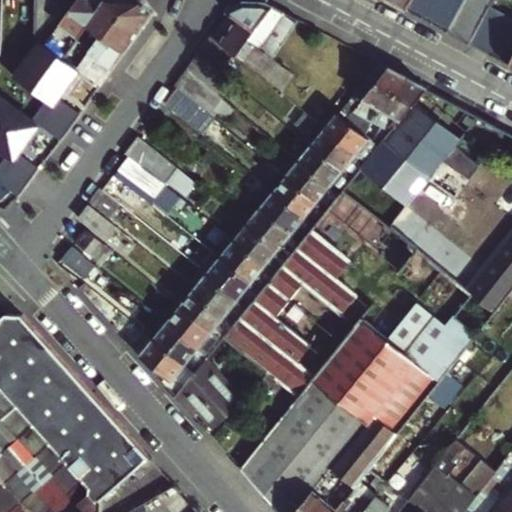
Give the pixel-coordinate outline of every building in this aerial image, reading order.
[(79,0),(36,0),(34,37),(39,41),(48,47),(63,25),(79,0)] [(106,0),(79,0),(63,25),(68,28),(53,50),(65,59),(106,0)] [(130,0),(106,0),(65,59),(80,69),(130,0)] [(130,0),(80,69),(102,84),(155,12),(145,0),(130,0)] [(389,0),(407,9),(412,0),(389,0)] [(412,0),(407,9),(449,32),(462,9),(466,0),(412,0)] [(211,36),(233,54),(288,98),(300,80),(279,63),(300,20),(267,2),(245,1),(232,7),(232,8),(240,14),(227,33),(218,26),(211,36)] [(232,8),(218,26),(227,33),(240,14),(232,8)] [(470,43),(484,21),(462,9),(449,32),(470,43)] [(511,23),(505,34),(484,21),(470,43),(511,65),(511,23)] [(233,54),(211,36),(199,52),(220,69),(233,54)] [(15,76),(49,100),(53,94),(59,99),(80,69),(65,59),(53,50),(48,47),(39,41),(15,76)] [(230,77),(220,69),(199,52),(187,68),(217,93),(230,77)] [(362,135),(409,78),(389,67),(354,111),(362,118),(354,127),(362,135)] [(187,68),(176,84),(178,86),(204,107),(209,112),(221,96),(217,93),(187,68)] [(428,88),(409,78),(362,135),(378,150),(428,88)] [(178,86),(166,103),(191,124),(204,107),(178,86)] [(452,165),(470,179),(493,149),(511,158),(511,132),(428,88),(378,150),(368,162),(355,178),(343,193),(389,229),(432,173),(440,180),(452,165)] [(53,94),(49,100),(56,104),(59,99),(53,94)] [(0,100),(0,148),(12,157),(15,152),(22,157),(43,125),(35,119),(1,98),(0,100)] [(49,100),(35,119),(43,125),(62,139),(80,114),(59,99),(56,104),(49,100)] [(362,135),(354,127),(340,113),(327,129),(368,162),(378,150),(362,135)] [(368,162),(327,129),(313,145),(355,178),(368,162)] [(197,183),(139,137),(126,154),(185,200),(197,183)] [(343,193),(355,178),(313,145),(300,161),(342,194),(343,193)] [(15,152),(12,157),(19,161),(22,157),(15,152)] [(12,157),(0,169),(0,179),(19,198),(40,169),(22,157),(19,161),(12,157)] [(342,194),(300,161),(288,176),(329,209),(342,194)] [(129,162),(117,177),(139,194),(150,178),(129,162)] [(435,222),(470,179),(452,165),(440,180),(432,173),(389,229),(417,252),(449,277),(470,249),(435,222)] [(117,177),(114,174),(104,187),(138,215),(149,201),(139,194),(117,177)] [(288,176),(275,191),(307,217),(312,221),(317,225),(329,209),(288,176)] [(114,220),(125,207),(100,188),(91,201),(114,220)] [(307,217),(275,191),(262,207),(304,241),(310,233),(300,225),(307,217)] [(118,228),(89,204),(79,217),(108,241),(118,228)] [(304,241),(262,207),(248,224),(290,258),(297,249),(304,241)] [(313,229),(317,225),(312,221),(308,226),(313,229)] [(290,258),(248,224),(235,240),(276,274),(290,258)] [(86,229),(77,241),(96,257),(106,245),(86,229)] [(511,230),(487,263),(466,290),(494,313),(506,298),(511,290),(511,230)] [(235,240),(220,258),(262,291),(276,274),(235,240)] [(74,246),(63,259),(84,276),(95,263),(74,246)] [(466,290),(487,263),(470,249),(449,277),(466,290)] [(220,258),(208,273),(249,308),(262,291),(220,258)] [(249,308),(208,273),(194,290),(236,323),(241,317),(249,308)] [(181,306),(223,339),(225,337),(236,323),(194,290),(181,306)] [(223,339),(181,306),(168,322),(209,356),(223,339)] [(417,306),(388,343),(438,383),(448,371),(467,347),(476,336),(454,318),(446,328),(417,306)] [(9,313),(0,320),(0,382),(104,499),(152,456),(25,314),(9,313)] [(236,323),(225,337),(300,399),(300,398),(317,377),(241,317),(236,323)] [(209,356),(168,322),(153,339),(195,373),(206,360),(209,356)] [(300,399),(281,422),(243,470),(280,511),(295,511),(332,467),(345,477),(356,486),(370,469),(390,444),(409,420),(428,396),(438,383),(388,343),(362,322),(317,377),(300,398),(300,399)] [(195,373),(153,339),(140,355),(181,390),(195,373)] [(206,360),(195,373),(181,390),(176,396),(193,414),(198,409),(214,427),(242,403),(206,360)] [(103,511),(104,499),(0,382),(0,511),(103,511)] [(450,474),(468,450),(457,441),(448,451),(438,464),(450,474)] [(450,474),(459,482),(477,496),(480,492),(493,476),(495,473),(468,450),(450,474)] [(511,485),(511,465),(505,460),(495,473),(493,476),(509,489),(511,485)] [(429,475),(410,499),(426,511),(427,511),(438,499),(442,502),(450,493),(459,482),(450,474),(438,464),(429,475)] [(331,496),(345,477),(332,467),(295,511),(335,511),(337,510),(323,497),(331,496)] [(509,489),(493,476),(480,492),(496,505),(509,489)] [(459,482),(450,493),(468,507),(477,496),(459,482)] [(511,511),(511,491),(509,489),(496,505),(505,511),(511,511)] [(480,492),(477,496),(468,507),(473,511),(490,511),(496,505),(480,492)] [(463,511),(468,507),(450,493),(442,502),(453,511),(463,511)] [(387,511),(392,506),(378,495),(364,511),(387,511)] [(453,511),(442,502),(438,499),(427,511),(453,511)] [(360,511),(345,500),(337,510),(335,511),(360,511)]
